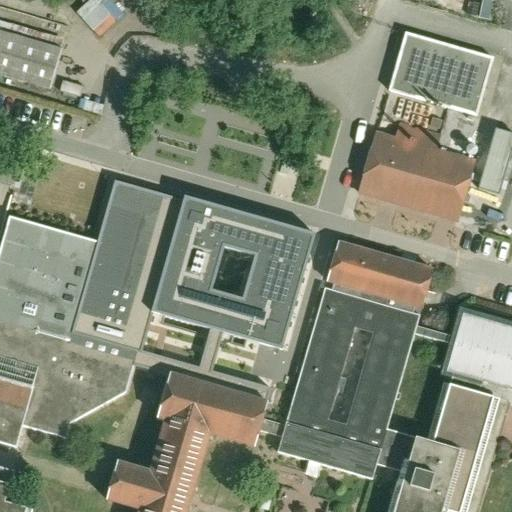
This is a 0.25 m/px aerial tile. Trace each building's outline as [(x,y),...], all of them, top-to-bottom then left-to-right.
[(105,0),(90,0),(79,8),(98,34),(112,23),(110,21),(117,16),(105,0)] [(66,32),(0,14),(0,84),(48,98),(66,32)] [(404,59),(396,91),(483,114),(499,55),(412,32),(404,59)] [(394,122),(389,139),(372,135),(355,196),(455,223),(472,162),(432,151),(437,133),(394,122)] [(190,198),(120,176),(70,341),(170,371),(272,402),(274,396),(322,237),(190,198)] [(0,446),(18,453),(25,432),(35,435),(36,433),(67,443),(71,431),(126,400),(137,367),(97,354),(70,341),(97,252),(8,222),(0,245),(0,446)] [(15,511),(6,509),(10,494),(0,491),(0,511),(192,511),(195,503),(213,441),(219,442),(261,455),(264,444),(278,448),(276,455),(315,466),(374,483),(378,470),(407,478),(397,511),(466,511),(499,402),(459,390),(460,386),(511,400),(511,326),(460,311),(452,340),(420,330),(423,320),(414,318),(416,312),(422,314),(433,274),(336,246),(283,429),(269,425),(272,402),(170,371),(155,424),(164,427),(151,470),(120,461),(107,507),(125,511),(15,511)]
